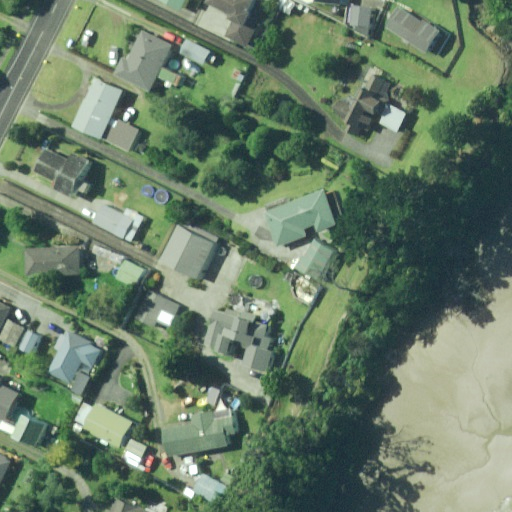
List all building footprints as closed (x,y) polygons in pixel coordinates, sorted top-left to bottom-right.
[(163,0),(185,11),(186,8),(190,0),(163,0)] [(373,8),(354,7),(352,25),(372,27),(373,8)] [(437,27),(433,24),(427,21),(426,22),(402,7),(389,28),(407,40),(411,42),(432,55),(446,32),(437,27)] [(167,65),(176,46),(146,31),(133,59),(132,60),(127,58),(126,59),(118,75),(154,93),(161,78),(177,85),(178,83),(182,75),(183,74),(167,65)] [(183,54),(206,65),(213,52),(190,40),(189,43),(187,46),(186,47),(185,50),(183,54)] [(383,93),(388,82),(375,75),(368,89),(369,90),(359,109),(349,104),(343,101),(336,114),(352,122),(347,130),(360,137),(364,128),(367,123),(375,127),(378,120),(371,117),(373,111),(383,116),(384,116),(388,118),(385,123),(402,132),(403,133),(412,115),(404,111),(392,105),(395,101),(385,96),(383,93)] [(118,111),(123,99),(126,92),(99,80),(90,99),(90,101),(89,100),(77,128),(131,150),(140,130),(121,122),(120,123),(119,122),(114,120),(117,115),(118,111)] [(78,187),(84,190),(96,196),(100,187),(83,179),(92,160),(75,152),(71,158),(49,147),(37,170),(58,180),(55,185),(58,186),(57,188),(74,196),(78,187)] [(342,223),(330,191),(328,188),(291,202),(267,211),(281,247),(311,235),(308,228),(319,223),(322,231),(339,224),(342,223)] [(182,200),(171,196),(158,226),(169,231),(182,200)] [(144,215),(127,207),(124,213),(103,203),(94,221),(124,237),(131,240),(144,215)] [(159,217),(149,212),(145,221),(155,226),(159,217)] [(193,275),(200,278),(217,243),(181,224),(163,260),(193,275)] [(341,250),(330,244),(320,238),(309,257),(307,256),(301,266),(324,279),(341,250)] [(27,276),(82,273),(80,245),(76,245),(29,248),(27,248),(26,248),(27,276)] [(116,277),(134,287),(144,269),(125,259),(117,275),(116,277)] [(136,317),(154,326),(158,319),(169,325),(179,304),(150,290),(136,317)] [(0,333),(8,318),(14,308),(0,300),(0,333)] [(247,316),(242,315),(222,309),(221,313),(219,320),(212,343),(225,347),(224,350),(237,353),(240,344),(245,345),(254,348),(249,364),(273,371),(279,351),(274,349),(277,338),(272,336),(275,325),(261,321),(263,314),(249,310),(247,316)] [(10,319),(0,336),(0,337),(16,346),(26,327),(10,319)] [(39,334),(32,330),(31,329),(21,348),(32,353),(42,335),(39,334)] [(91,344),(93,342),(70,330),(70,331),(67,336),(62,334),(55,347),(60,350),(49,372),(71,383),(83,361),(93,366),(100,353),(102,350),(91,344)] [(14,375),(23,380),(26,374),(17,369),(14,375)] [(87,383),(76,378),(72,390),(83,394),(87,383)] [(3,381),(1,380),(0,379),(0,417),(8,421),(10,419),(23,392),(3,383),(3,381)] [(227,392),(216,387),(209,400),(219,406),(227,392)] [(113,411),(97,403),(96,402),(93,408),(89,406),(83,402),(74,419),(87,425),(85,429),(103,438),(101,441),(108,445),(110,442),(121,448),(134,422),(117,413),(113,411)] [(241,416),(238,416),(220,419),(219,411),(214,412),(196,415),(197,423),(166,429),(170,451),(171,457),(223,447),(235,445),(233,434),(244,432),(241,416)] [(48,424),(42,421),(29,414),(19,436),(37,445),(44,432),(48,424)] [(143,456),(147,448),(148,447),(131,438),(126,448),(129,450),(125,457),(132,460),(135,453),(143,457),(143,456)] [(0,485),(13,460),(9,458),(9,457),(1,453),(1,455),(0,454),(0,485)] [(207,475),(199,491),(198,492),(227,506),(236,487),(207,474),(207,475)] [(193,495),(196,490),(190,487),(189,488),(187,492),(193,495)] [(157,511),(145,508),(118,497),(112,511),(157,511)]
